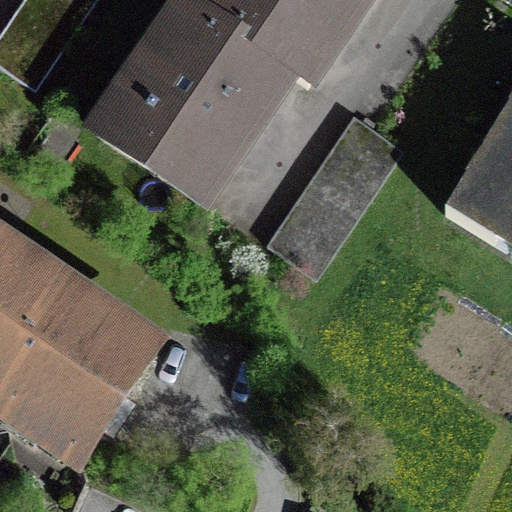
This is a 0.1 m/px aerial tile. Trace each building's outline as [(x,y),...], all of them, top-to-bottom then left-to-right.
[(98,0),(27,0),(0,38),(0,63),(34,88),(98,0)] [(294,83),(185,11),(167,0),(166,0),(69,148),(196,232),(294,83)] [(192,0),(185,11),(294,83),(314,96),(377,0),(192,0)] [(511,103),(435,223),(511,269),(511,103)] [(404,158),(355,124),(268,247),(317,281),(404,158)] [(0,445),(66,490),(109,422),(156,355),(0,248),(0,445)]
